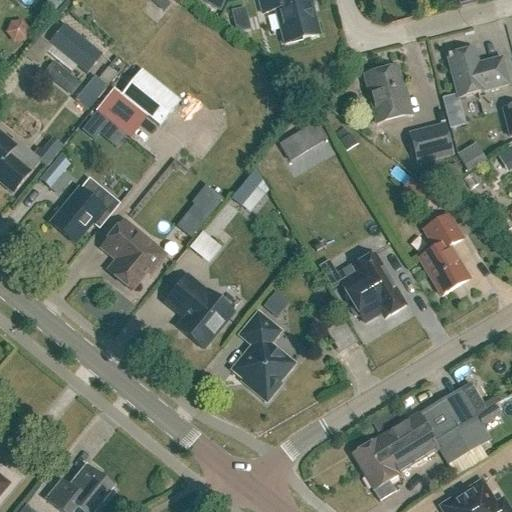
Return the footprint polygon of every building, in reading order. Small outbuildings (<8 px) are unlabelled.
[(200,0),(199,2),(217,11),(222,0),(200,0)] [(258,0),(262,16),(275,12),(284,46),(315,38),(317,34),(314,21),(313,20),(312,20),(309,8),(311,8),(311,7),(309,0),(258,0)] [(246,8),(235,12),(243,32),(254,28),(250,17),(249,18),(246,8)] [(64,26),(49,45),(86,75),(102,56),(64,26)] [(478,66),(474,51),(446,59),(457,100),(508,87),(501,60),(478,66)] [(48,72),(75,96),(86,84),(59,60),(48,72)] [(403,95),(397,69),(364,78),(376,126),(377,126),(376,121),(409,113),(410,117),(411,117),(405,94),(403,95)] [(179,102),(141,71),(121,96),(114,90),(98,109),(131,136),(147,117),(159,127),(179,102)] [(509,139),(511,138),(511,107),(502,110),(509,139)] [(316,125),(299,135),(307,148),(324,137),(316,125)] [(418,165),(451,157),(443,127),(410,136),(418,165)] [(11,144),(0,134),(0,184),(13,196),(40,163),(14,141),(11,144)] [(480,143),(464,154),(472,166),(488,155),(480,143)] [(324,146),(288,162),(294,174),(330,159),(324,146)] [(50,191),(70,166),(60,158),(40,182),(50,191)] [(236,197),(253,214),(275,192),(258,175),(236,197)] [(179,224),(195,239),(230,201),(214,186),(179,224)] [(119,207),(100,191),(92,201),(80,191),(51,226),(75,245),(91,225),(99,231),(119,207)] [(441,298),(469,282),(449,249),(462,241),(448,217),(423,232),(435,251),(419,261),(441,298)] [(150,276),(165,258),(124,223),(102,249),(117,262),(108,273),(131,292),(147,273),(150,276)] [(207,232),(194,248),(212,264),(226,248),(207,232)] [(222,272),(236,258),(229,251),(215,265),(222,272)] [(369,260),(365,257),(358,261),(359,266),(354,269),(358,276),(341,286),(353,307),(350,311),(354,318),(359,318),(363,324),(381,314),(385,321),(405,308),(374,257),(369,260)] [(206,295),(187,279),(166,304),(186,320),(177,330),(203,351),(233,314),(208,294),(206,295)] [(268,306),(282,318),(294,303),(281,292),(268,306)] [(267,404),(281,387),(279,385),(294,366),(270,346),(280,334),(258,315),(240,338),(252,348),(232,372),(251,388),(250,390),(267,404)] [(349,322),(333,330),(344,353),(361,345),(349,322)] [(417,417),(352,456),(363,476),(380,466),(384,471),(387,469),(387,468),(397,462),(394,458),(408,449),(431,437),(435,443),(473,421),(458,395),(418,418),(417,417)] [(380,466),(363,476),(379,502),(394,493),(387,483),(397,477),(395,474),(437,449),(448,467),(465,455),(469,453),(479,447),(477,444),(485,440),(478,429),(499,416),(494,407),(486,411),(488,413),(474,422),(473,421),(435,443),(431,437),(408,449),(394,458),(397,462),(387,468),(387,469),(384,471),(380,466)] [(96,511),(113,492),(86,469),(69,489),(62,484),(46,502),(58,511),(75,511),(76,510),(78,511),(96,511)] [(488,511),(496,507),(482,484),(441,508),(443,511),(488,511)]
